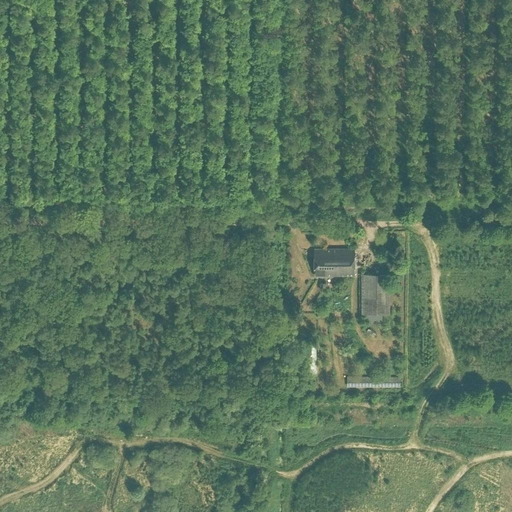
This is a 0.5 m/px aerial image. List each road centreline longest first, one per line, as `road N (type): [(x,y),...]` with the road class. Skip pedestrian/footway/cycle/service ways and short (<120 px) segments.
road 1 (track): [(0,497),(52,476),(85,440),(184,440),(291,477),(334,446),(353,444),(417,446),(452,453),(465,466)]
road 2 (unclassified): [(375,221),(0,220)]
road 3 (track): [(414,209),(278,209),(280,0)]
road 4 (track): [(417,446),(422,413),(449,374),(450,358),(437,319),(435,261),(413,223)]
road 5 (track): [(511,221),(375,221)]
